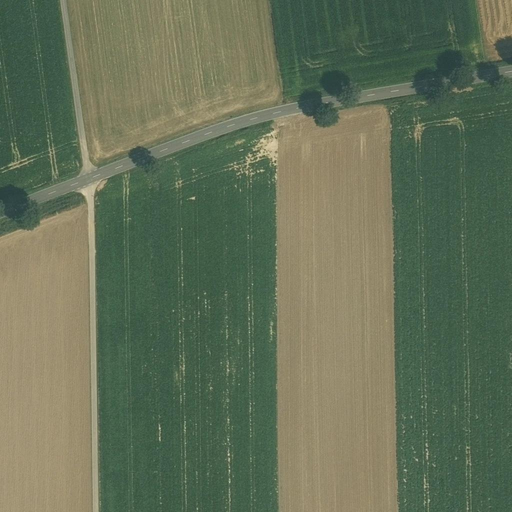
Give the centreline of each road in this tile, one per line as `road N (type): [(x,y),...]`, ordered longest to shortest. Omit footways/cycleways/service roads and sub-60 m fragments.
road 1 (unclassified): [(88,179),(250,118),(511,71)]
road 2 (track): [(88,179),(95,511)]
road 3 (unclassified): [(63,0),(88,179)]
